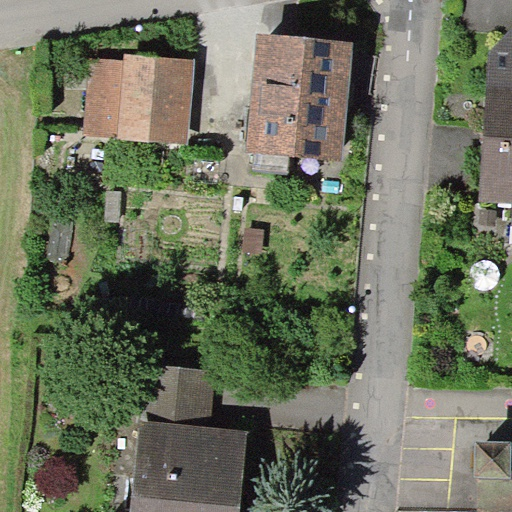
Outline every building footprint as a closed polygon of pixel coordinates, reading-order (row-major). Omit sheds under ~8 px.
[(511,35),(486,64),(477,203),(509,205),(507,247),(511,246),(511,35)] [(340,56),(340,52),(260,45),(251,154),(330,161),(334,113),(337,114),(343,56),(340,56)] [(120,139),(172,143),(178,68),(126,64),(126,66),(89,63),(85,115),(69,113),(68,134),(120,138),(120,139)] [(229,511),(236,445),(198,441),(204,378),(146,373),(132,511),(229,511)] [(511,511),(511,452),(476,452),(475,511),(511,511)]
